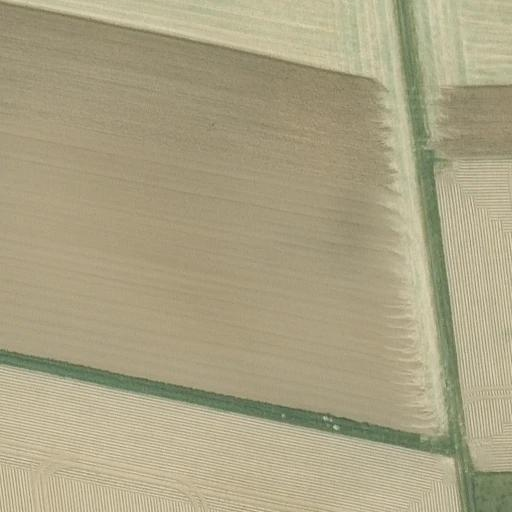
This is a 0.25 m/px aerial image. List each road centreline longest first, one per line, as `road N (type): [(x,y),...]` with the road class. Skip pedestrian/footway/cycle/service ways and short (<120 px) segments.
road 1 (track): [(466,511),(401,0)]
road 2 (track): [(458,447),(0,359)]
